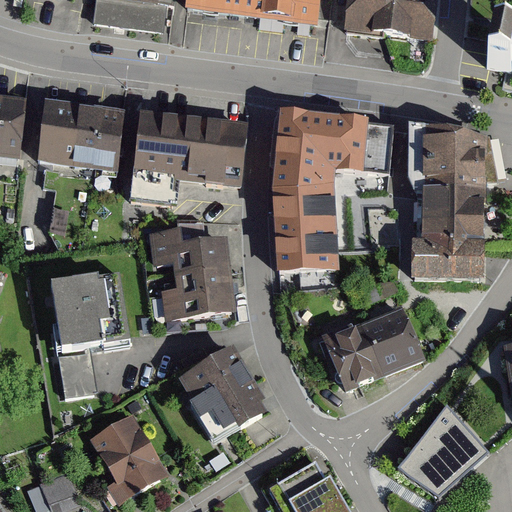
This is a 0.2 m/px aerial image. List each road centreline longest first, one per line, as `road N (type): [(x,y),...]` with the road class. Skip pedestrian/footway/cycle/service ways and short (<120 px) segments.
road 1 (residential): [(270,85),(255,183),(265,347),(277,382),(331,448)]
road 2 (residential): [(0,44),(66,61),(270,85)]
road 3 (residential): [(483,317),(410,390),(331,448)]
road 4 (residential): [(270,85),(441,109)]
